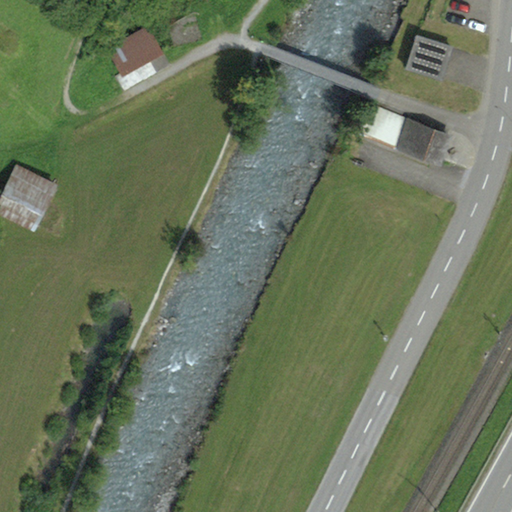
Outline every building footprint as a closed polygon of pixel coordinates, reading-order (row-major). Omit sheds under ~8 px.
[(148,26),(107,48),(121,74),(162,52),(148,26)] [(417,35),(406,68),(439,79),(450,46),(417,35)] [(399,144),(408,120),(374,108),(365,132),(399,144)] [(408,120),(399,144),(439,160),(448,135),(408,120)] [(17,166),(0,198),(0,208),(31,224),(53,183),(17,166)]
